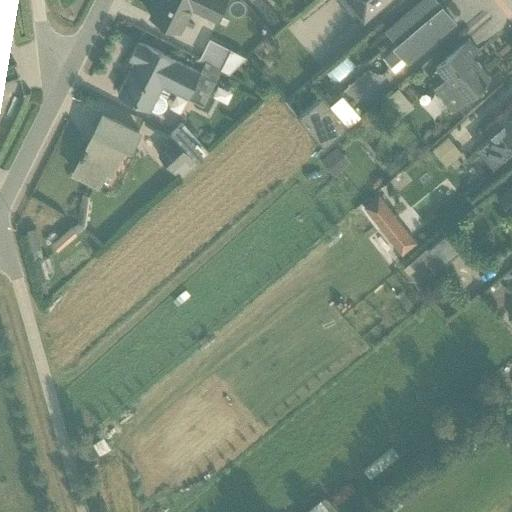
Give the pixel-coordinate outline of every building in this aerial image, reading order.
[(2,0),(0,0),(0,23),(9,20),(2,0)] [(159,0),(157,4),(185,18),(191,5),(220,19),(229,0),(159,0)] [(271,0),(255,0),(266,17),(278,10),(271,0)] [(345,0),(363,21),(388,0),(345,0)] [(408,63),(456,22),(437,0),(419,0),(382,31),(408,63)] [(142,34),(119,87),(153,102),(163,78),(194,92),(207,62),(142,34)] [(453,116),(497,79),(467,43),(436,69),(445,80),(432,92),(453,116)] [(326,88),(306,105),(330,132),(349,115),(326,88)] [(489,168),(511,149),(511,101),(485,124),(494,135),(474,151),(489,168)] [(100,102),(69,161),(105,179),(136,120),(100,102)] [(184,128),(162,145),(179,166),(200,149),(184,128)] [(447,129),(435,141),(449,154),(461,142),(447,129)] [(46,233),(55,244),(76,227),(67,216),(46,233)] [(450,230),(431,245),(443,260),(462,244),(450,230)] [(511,338),(511,337),(511,309),(510,308),(496,321),(511,338)]
